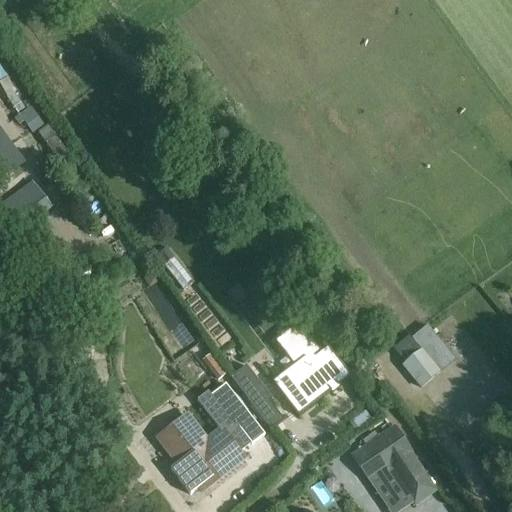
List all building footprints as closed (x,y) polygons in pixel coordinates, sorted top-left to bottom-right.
[(29,108),(13,120),(17,126),(22,122),(31,135),(42,127),(29,108)] [(0,144),(0,165),(10,159),(0,144)] [(174,260),(167,251),(157,258),(164,268),(174,260)] [(140,278),(148,289),(157,283),(150,272),(140,278)] [(301,330),(286,342),(305,367),(277,389),(299,417),(333,390),(329,385),(336,380),(338,382),(347,374),(328,350),(321,355),(301,330)] [(441,373),(421,351),(402,368),(422,390),(441,373)] [(211,356),(203,362),(218,382),(226,376),(211,356)] [(248,402),(271,430),(283,420),(269,403),(272,401),(263,390),(248,402)] [(365,412),(348,424),(356,434),(372,422),(365,412)] [(220,430),(204,443),(185,417),(153,441),(172,467),(169,469),(188,495),(195,490),(197,493),(242,459),(220,430)] [(394,428),(350,457),(369,485),(389,471),(414,509),(438,493),(394,428)] [(317,459),(323,467),(336,457),(330,449),(317,459)] [(353,495),(359,489),(345,474),(338,480),(353,495)] [(375,496),(385,511),(387,511),(399,505),(388,488),(375,496)]
